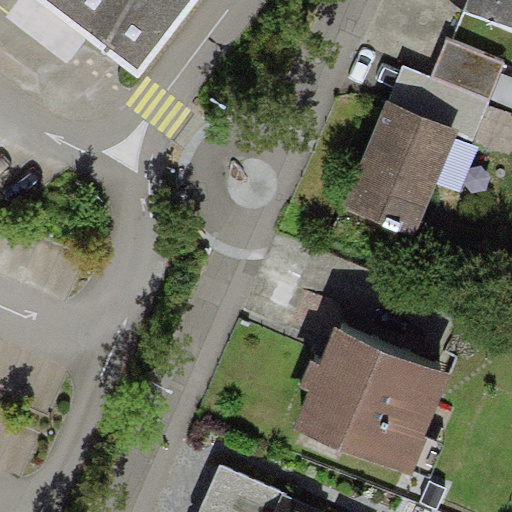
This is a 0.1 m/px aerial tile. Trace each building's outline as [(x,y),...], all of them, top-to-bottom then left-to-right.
[(91,27),(59,0),(5,0),(5,1),(69,53),(91,27)] [(59,0),(91,27),(140,62),(183,0),(59,0)] [(511,0),(488,0),(511,10),(511,0)] [(423,90),(476,110),(498,52),(445,32),(423,90)] [(450,123),(384,95),(341,194),(407,222),(450,123)] [(399,458),(441,358),(333,313),(291,413),(399,458)] [(334,511),(297,495),(291,509),(275,501),(284,482),(222,453),(194,511),(334,511)]
